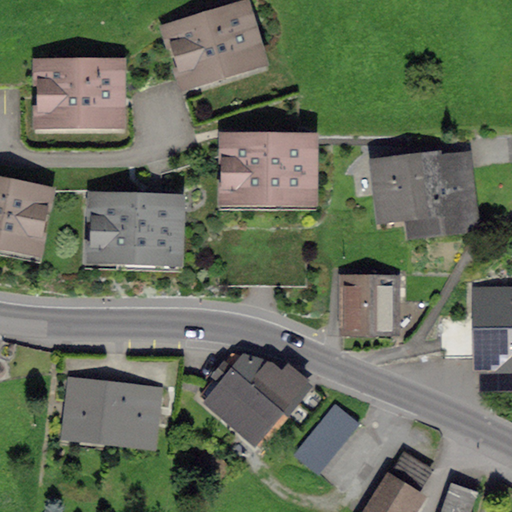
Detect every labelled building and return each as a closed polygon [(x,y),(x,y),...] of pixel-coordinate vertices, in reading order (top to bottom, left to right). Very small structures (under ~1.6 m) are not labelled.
[(188,77),(253,57),(240,12),(174,32),(188,77)] [(44,117),(114,117),(114,69),(44,69),(44,117)] [(229,193),(306,193),(306,144),(230,144),(229,193)] [(409,230),(472,222),(467,180),(458,181),(455,156),(376,165),(382,213),(407,210),(409,230)] [(0,237),(32,244),(42,196),(0,187),(0,237)] [(96,252),(173,255),(174,204),(98,202),(96,252)] [(346,290),(346,327),(396,328),(397,277),(339,277),(339,290),(346,290)] [(511,293),(481,294),(481,316),(481,332),(481,354),(482,383),(511,382),(511,293)] [(481,354),(481,332),(481,316),(442,316),(442,355),(481,354)] [(250,357),(233,354),(225,364),(281,411),(305,382),(285,365),(267,362),(262,368),(250,357)] [(281,411),(225,364),(203,392),(257,439),(281,411)] [(109,434),(110,429),(114,394),(86,391),(87,382),(75,381),(69,432),(89,434),(89,432),(109,434)] [(114,389),(114,394),(110,429),(149,436),(155,388),(142,387),(142,392),(114,389)] [(295,453),(318,472),(355,426),(331,408),(295,453)] [(403,511),(431,469),(404,452),(366,511),(403,511)] [(189,471),(208,490),(231,468),(219,456),(213,461),(206,454),(189,471)] [(469,511),(477,490),(453,482),(442,511),(469,511)]
